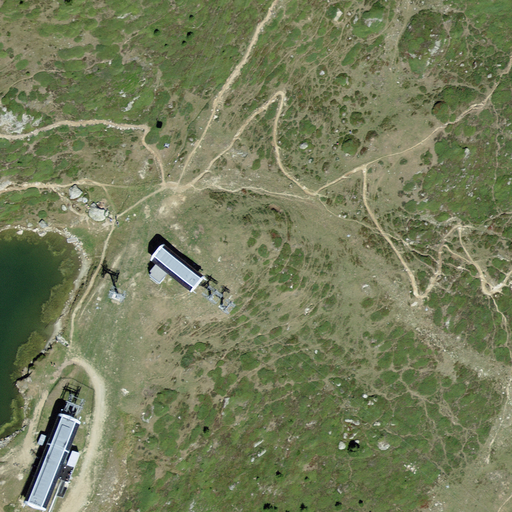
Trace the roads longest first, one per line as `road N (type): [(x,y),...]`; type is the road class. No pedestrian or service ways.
road 1 (track): [(65,511),(92,437),(97,396),(92,372),(68,361)]
road 2 (track): [(68,361),(72,317),(116,217)]
road 3 (track): [(0,471),(24,451),(48,386),(68,361)]
